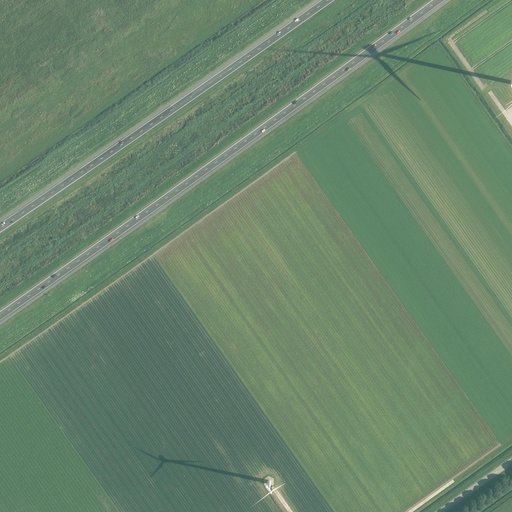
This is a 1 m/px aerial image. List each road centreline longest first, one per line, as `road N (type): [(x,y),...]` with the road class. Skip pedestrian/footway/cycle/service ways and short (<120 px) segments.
road 1 (motorway): [(0,314),(439,0)]
road 2 (motorway): [(326,0),(0,224)]
